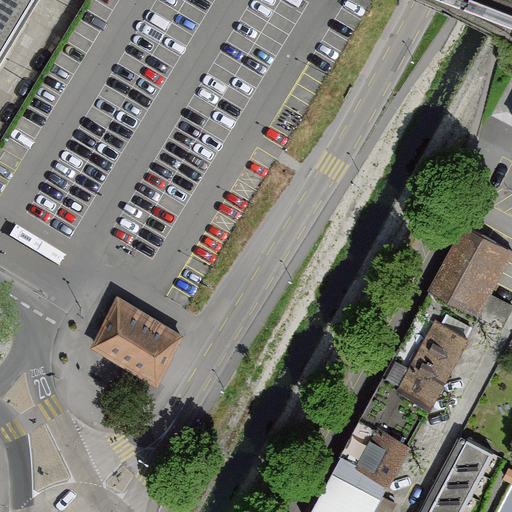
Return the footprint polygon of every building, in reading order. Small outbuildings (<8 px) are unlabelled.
[(0,0),(0,67),(41,0),(0,0)] [(511,249),(465,225),(430,290),(472,312),(478,315),(500,327),(511,305),(488,293),(511,249)] [(430,290),(345,452),(389,475),(409,438),(409,439),(470,324),(467,322),(472,312),(430,290)] [(179,337),(115,297),(91,344),(156,385),(179,337)] [(460,433),(417,511),(458,511),(492,450),(460,433)] [(389,475),(345,452),(312,511),(388,511),(394,502),(379,495),(389,475)] [(511,466),(508,465),(503,475),(511,479),(511,466)] [(511,511),(511,483),(496,511),(511,511)]
